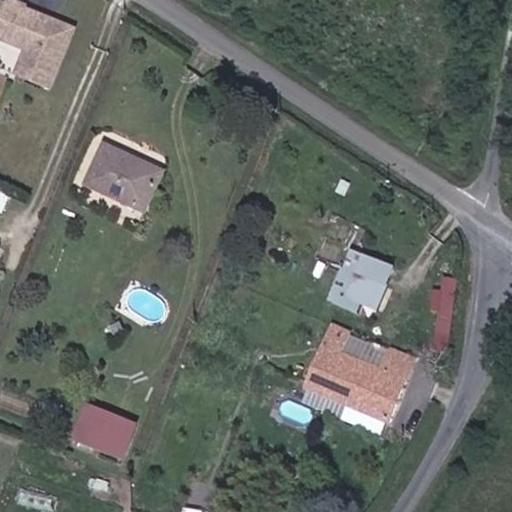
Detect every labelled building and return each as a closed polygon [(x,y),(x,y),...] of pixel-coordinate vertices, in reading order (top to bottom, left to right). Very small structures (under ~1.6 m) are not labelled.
[(4,0),(3,3),(0,10),(0,36),(23,46),(14,71),(48,85),(71,29),(22,7),(22,3),(13,0),(4,0)] [(0,69),(0,101),(9,72),(0,69)] [(145,210),(162,172),(105,145),(87,184),(145,210)] [(346,298),(379,312),(389,285),(358,271),(346,298)] [(440,344),(452,345),(457,308),(444,306),(440,344)] [(332,325),(307,388),(388,423),(415,359),(389,349),(387,351),(379,370),(353,358),(342,353),(349,332),(332,325)] [(379,370),(387,351),(361,340),(353,358),(379,370)] [(125,459),(139,426),(88,405),(75,440),(125,459)]
